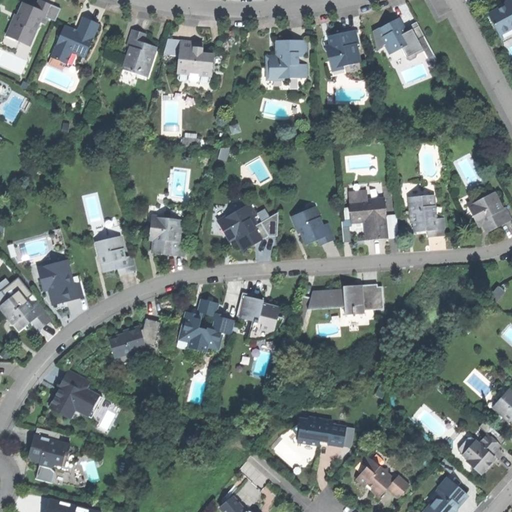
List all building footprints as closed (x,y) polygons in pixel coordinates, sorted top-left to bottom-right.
[(3,35),(17,41),(19,37),(27,41),(37,20),(41,23),(50,4),(39,0),(35,0),(32,7),(20,2),(15,13),(12,19),(11,19),(3,35)] [(498,8),(487,13),(497,33),(500,32),(498,29),(505,26),(507,28),(511,25),(511,0),(504,0),(505,2),(502,3),(504,6),(499,9),(498,8)] [(77,28),(79,29),(91,34),(96,23),(89,20),(81,17),(77,28)] [(386,22),(377,26),(381,33),(378,35),(387,52),(398,46),(422,34),(414,19),(400,26),(395,17),(386,22)] [(69,30),(63,28),(52,58),(67,64),(71,51),(85,56),(92,38),(90,37),(91,34),(79,29),(78,33),(74,32),(69,30)] [(136,31),(129,28),(124,45),(129,46),(127,55),(124,54),(120,68),(143,75),(153,46),(141,42),(143,33),(136,31)] [(336,33),(326,35),(330,50),(325,51),(329,68),(358,61),(354,43),(356,42),(353,29),(336,33)] [(435,59),(422,34),(398,46),(404,58),(407,59),(413,56),(414,53),(420,49),(427,63),(435,59)] [(186,40),(179,39),(177,55),(181,55),(180,62),(177,62),(176,72),(186,74),(198,75),(209,76),(211,57),(208,57),(209,54),(200,53),(200,46),(192,45),(193,41),(186,40)] [(286,39),(273,39),(273,58),(264,57),(264,77),(303,77),(303,63),(295,63),(295,55),(303,55),(303,39),(286,39)] [(230,126),(233,132),(240,129),(236,122),(230,126)] [(181,137),(181,145),(196,146),(197,138),(181,137)] [(216,157),(223,158),(226,147),(218,145),(216,157)] [(346,191),(347,201),(364,199),(363,189),(346,191)] [(492,191),(465,205),(474,222),(478,219),(485,232),(496,226),(509,219),(503,206),(500,207),(492,191)] [(431,195),(407,197),(408,213),(411,213),(413,231),(426,230),(426,236),(434,236),(442,235),(440,217),(433,218),(431,195)] [(347,201),(349,221),(367,219),(384,217),(382,198),(364,199),(347,201)] [(248,203),(216,221),(226,238),(232,234),(241,250),(253,243),(267,235),(261,223),(254,227),(248,218),(251,216),(255,214),(248,203)] [(303,210),(290,216),(295,228),(300,227),(301,230),(299,231),(304,244),(317,238),(319,244),(325,242),(332,239),(325,222),(320,225),(313,208),(304,212),(303,210)] [(255,224),(251,216),(248,218),(254,227),(261,223),(267,235),(276,235),(277,211),(255,224)] [(389,237),(398,236),(396,213),(387,214),(389,237)] [(168,217),(151,215),(149,234),(153,235),(152,252),(166,254),(183,255),(185,240),(179,239),(181,221),(168,220),(168,217)] [(385,217),(384,217),(367,219),(369,239),(376,239),(384,238),(383,236),(386,236),(385,217)] [(343,222),(344,241),(351,240),(349,221),(343,222)] [(119,236),(94,241),(97,256),(102,255),(103,261),(102,262),(104,272),(117,269),(118,273),(127,271),(135,269),(132,255),(123,257),(119,236)] [(52,254),(54,263),(64,260),(62,251),(52,254)] [(54,263),(37,267),(42,285),(47,284),(52,303),(66,300),(78,296),(77,294),(81,293),(78,280),(77,281),(72,282),(70,276),(66,260),(64,260),(54,263)] [(348,284),(341,285),(342,288),(311,289),(306,309),(308,309),(309,304),(326,303),(326,306),(334,306),(334,303),(343,302),(343,313),(352,313),(352,315),(354,315),(354,313),(364,312),(364,309),(382,308),(381,285),(376,285),(376,283),(361,283),(361,287),(355,287),(355,284),(348,284)] [(45,324),(52,318),(39,302),(35,305),(34,303),(30,306),(17,290),(0,304),(0,308),(7,317),(10,315),(15,320),(13,322),(20,330),(30,321),(38,330),(45,324)] [(254,294),(242,291),(236,314),(239,314),(239,316),(252,319),(249,332),(252,333),(251,337),(258,336),(264,335),(268,333),(270,325),(275,326),(277,316),(280,306),(267,303),(267,306),(262,304),(262,302),(264,297),(254,294)] [(184,311),(177,339),(188,342),(187,346),(205,351),(206,347),(218,349),(222,332),(231,334),(234,320),(226,318),(227,315),(215,312),(217,303),(210,301),(206,300),(199,298),(195,313),(184,311)] [(283,317),(277,316),(275,326),(270,325),(268,333),(264,335),(258,336),(251,337),(252,333),(249,332),(247,338),(254,339),(261,338),(268,336),(274,332),(280,325),(283,317)] [(145,349),(144,344),(155,346),(160,322),(145,319),(143,329),(140,329),(139,327),(130,329),(123,331),(125,336),(120,337),(119,335),(109,338),(115,357),(119,356),(121,362),(132,359),(130,353),(145,349)] [(49,408),(70,419),(75,410),(85,415),(91,404),(94,406),(98,395),(87,389),(90,381),(68,369),(58,386),(62,388),(59,392),(56,396),(49,408)] [(487,401),(493,406),(501,398),(503,399),(511,390),(503,383),(487,401)] [(501,398),(493,406),(504,416),(505,414),(511,420),(511,390),(503,399),(501,398)] [(102,397),(98,395),(94,406),(91,404),(85,415),(91,419),(102,397)] [(332,420),(307,416),(306,419),(298,418),(298,423),(292,427),(297,435),(296,441),(318,444),(319,440),(323,440),(327,441),(327,444),(342,446),(345,426),(331,424),(332,420)] [(60,433),(36,427),(32,444),(33,444),(32,447),(32,450),(30,450),(29,456),(30,460),(39,463),(39,465),(51,468),(54,465),(64,455),(67,456),(70,444),(58,441),(60,433)] [(466,451),(462,454),(468,459),(466,461),(481,474),(487,467),(488,469),(490,467),(492,465),(491,459),(494,456),(493,454),(501,445),(488,433),(479,443),(475,440),(472,443),(470,441),(466,441),(463,444),(463,448),(466,451)] [(359,460),(363,463),(369,456),(365,453),(359,460)] [(64,467),(67,456),(64,455),(54,465),(64,467)] [(366,466),(356,477),(365,486),(368,482),(370,484),(373,487),(371,489),(379,496),(387,486),(398,496),(409,484),(397,475),(394,478),(387,472),(386,468),(383,468),(369,456),(363,463),(366,466)] [(440,462),(450,472),(455,466),(444,457),(440,462)] [(437,486),(438,487),(438,486),(440,488),(449,477),(447,475),(437,486)] [(438,487),(429,497),(432,499),(424,509),(426,511),(453,511),(452,511),(467,493),(449,477),(440,488),(438,486),(438,487)] [(469,494),(467,493),(452,511),(453,511),(455,511),(458,510),(458,506),(469,494)] [(224,511),(246,511),(234,495),(220,506),(224,511)] [(44,511),(100,511),(68,504),(68,507),(63,506),(63,505),(48,501),(44,511)]
